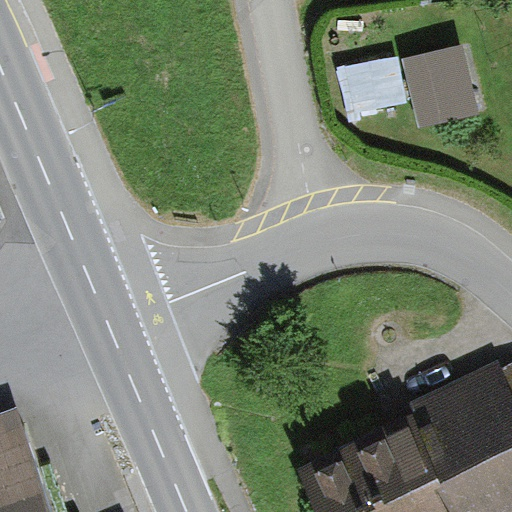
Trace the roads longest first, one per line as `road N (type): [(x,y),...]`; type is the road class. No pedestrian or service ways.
road 1 (secondary): [(0,61),(112,328)]
road 2 (residential): [(270,0),(319,239)]
road 3 (residential): [(319,239),(112,328)]
road 4 (residential): [(511,296),(432,240),(406,232),(319,239)]
road 5 (secondary): [(112,328),(190,511)]
